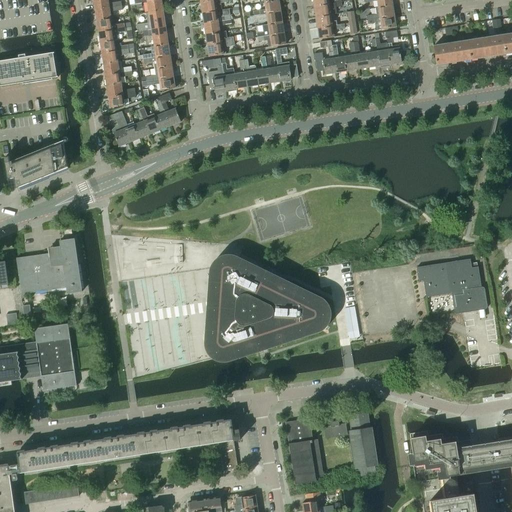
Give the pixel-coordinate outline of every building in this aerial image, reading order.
[(107,0),(93,0),(95,10),(109,8),(121,6),(121,2),(108,4),(107,0)] [(161,0),(147,2),(149,13),(163,11),(161,0)] [(214,0),(200,2),(202,13),(216,11),(215,4),(221,3),(227,2),(227,0),(214,0)] [(265,10),(253,12),(254,16),(260,15),(266,14),(280,12),(279,1),(264,3),(265,10)] [(328,4),(314,7),(316,18),(330,15),(328,4)] [(376,15),(367,16),(367,21),(380,19),(394,16),(392,5),(378,8),(375,8),(376,15)] [(109,8),(95,10),(96,21),(111,19),(114,19),(113,12),(122,10),(121,6),(109,8)] [(147,23),(136,25),(137,32),(147,31),(148,30),(148,31),(166,28),(163,11),(149,13),(146,14),(147,23)] [(216,11),(202,13),(204,24),(218,22),(224,21),(230,20),(230,16),(223,17),(217,18),(216,11)] [(260,15),(254,16),(254,20),(261,19),(264,19),(267,19),(268,25),(282,23),(280,12),(266,14),(260,15)] [(330,15),(316,18),(317,28),(337,25),(336,21),(334,21),(333,15),(330,15)] [(380,19),(367,21),(368,25),(380,23),(382,30),(396,28),(394,16),(380,19)] [(111,19),(96,21),(98,32),(112,30),(125,28),(124,24),(115,25),(114,19),(111,19)] [(218,22),(204,24),(205,35),(219,33),(218,26),(231,24),(230,20),(224,21),(218,22)] [(263,33),(256,34),(257,38),(270,36),(284,34),(282,23),(268,25),(262,26),(263,33)] [(337,25),(317,28),(319,40),(333,37),(332,30),(344,29),(344,24),(337,25)] [(112,30),(98,32),(100,43),(114,41),(117,40),(116,34),(119,33),(125,32),(125,28),(112,30)] [(166,28),(148,31),(149,38),(153,37),(154,47),(168,45),(166,28)] [(396,31),(385,33),(387,43),(388,51),(390,65),(401,63),(400,58),(400,52),(399,46),(392,47),(391,44),(393,44),(393,39),(397,38),(396,31)] [(219,33),(205,35),(207,46),(221,44),(227,43),(234,42),(233,37),(226,38),(225,32),(219,33)] [(270,36),(257,38),(258,42),(267,41),(267,43),(268,48),(271,47),(285,45),(284,34),(270,36)] [(378,34),(374,34),(375,40),(376,46),(377,52),(379,67),(384,66),(384,67),(389,66),(389,65),(390,65),(388,51),(387,43),(380,44),(378,34)] [(511,34),(502,36),(505,55),(511,53),(511,34)] [(502,36),(468,41),(471,60),(505,55),(502,36)] [(114,41),(100,43),(102,54),(116,52),(114,41)] [(322,53),(314,55),(317,72),(324,71),(325,75),(336,73),(333,59),(332,47),(331,41),(319,43),(320,49),(327,48),(329,60),(323,61),(322,53)] [(471,60),(468,41),(433,47),(436,66),(471,60)] [(221,44),(207,46),(209,57),(223,55),(226,54),(225,47),(234,46),(234,42),(227,43),(221,44)] [(351,56),(344,57),(347,72),(358,70),(355,56),(354,50),(353,43),(349,44),(351,56)] [(358,43),(353,43),(354,50),(355,56),(358,70),(368,68),(366,54),(360,55),(358,43)] [(152,54),(143,56),(143,60),(150,59),(156,58),(170,56),(168,45),(154,47),(151,48),(152,54)] [(336,46),(332,47),(333,59),(336,73),(347,72),(344,57),(338,58),(337,52),(336,46)] [(286,48),(275,50),(278,68),(280,82),(291,80),(289,66),(288,63),(281,64),(280,56),(287,55),(286,48)] [(116,52),(102,54),(103,65),(117,63),(117,57),(126,54),(129,54),(133,53),(134,53),(134,49),(133,49),(128,50),(122,51),(116,52)] [(373,53),(366,54),(368,68),(379,67),(377,52),(376,49),(373,50),(373,53)] [(0,61),(0,86),(22,83),(22,85),(52,80),(52,79),(58,78),(58,77),(56,77),(53,54),(54,54),(54,53),(26,58),(25,55),(18,56),(19,59),(0,61)] [(150,59),(143,60),(144,64),(150,63),(153,62),(155,69),(172,67),(170,56),(156,58),(150,59)] [(262,70),(256,71),(258,86),(269,84),(267,70),(265,57),(260,58),(262,70)] [(269,57),(265,57),(267,70),(269,84),(280,82),(278,68),(271,69),(269,57)] [(247,60),(243,61),(245,73),(247,87),(258,86),(256,71),(255,65),(248,67),(247,60)] [(241,74),(234,75),(236,89),(247,87),(245,73),(243,61),(239,61),(241,74)] [(117,63),(103,65),(105,76),(119,73),(132,72),(131,67),(121,69),(120,62),(117,63)] [(225,64),(221,64),(222,66),(223,77),(225,91),(230,90),(231,92),(236,91),(236,89),(234,75),(233,69),(226,70),(225,64)] [(218,71),(207,73),(210,88),(214,88),(214,93),(215,92),(216,94),(221,93),(221,92),(225,91),(223,77),(222,66),(217,67),(218,71)] [(153,76),(146,77),(147,82),(159,80),(173,77),(172,67),(155,69),(156,76),(153,77),(153,76)] [(119,73),(105,76),(107,86),(121,84),(120,78),(132,76),(132,72),(119,73)] [(147,82),(142,82),(143,87),(160,84),(161,91),(175,89),(175,88),(177,87),(176,82),(174,82),(173,77),(159,80),(147,82)] [(121,84),(107,86),(108,97),(135,93),(134,89),(122,91),(121,84)] [(135,93),(108,97),(110,109),(124,106),(123,100),(136,98),(135,93)] [(163,96),(159,98),(160,102),(165,113),(170,127),(181,122),(175,109),(169,112),(165,103),(172,100),(169,94),(163,96)] [(161,115),(155,117),(160,131),(170,127),(165,113),(160,102),(156,103),(161,115)] [(142,104),(138,106),(140,110),(144,122),(150,135),(160,131),(155,117),(154,115),(147,117),(142,104)] [(141,123),(134,126),(140,139),(150,135),(144,122),(140,110),(136,112),(141,123)] [(122,112),(118,114),(119,118),(124,130),(129,143),(140,139),(134,126),(133,122),(127,125),(124,117),(122,112)] [(114,116),(112,116),(114,121),(116,120),(118,126),(113,132),(114,134),(119,147),(129,143),(124,130),(119,118),(118,114),(114,116)] [(14,163),(12,164),(11,158),(7,159),(10,183),(11,182),(11,181),(17,180),(18,190),(70,169),(66,142),(65,142),(66,143),(15,163),(14,163)] [(49,255),(16,259),(21,295),(66,288),(67,294),(82,292),(74,239),(63,241),(60,241),(61,247),(48,249),(49,255)] [(210,268),(209,271),(204,344),(205,347),(206,351),(208,354),(210,357),(213,359),(216,361),(219,362),(223,363),(226,363),(230,362),(245,357),(259,353),(267,350),(317,333),(321,332),(322,331),(324,330),(326,328),(328,325),(330,321),(331,318),(331,314),(330,311),(329,307),(327,304),(325,301),(322,299),(319,297),(240,259),(237,257),(234,256),(230,255),(227,255),(223,256),(220,257),(217,259),(214,262),(212,265),(210,268)] [(487,307),(484,290),(484,289),(484,288),(483,288),(482,288),(481,288),(478,267),(471,268),(470,260),(416,268),(418,282),(423,281),(426,298),(454,293),(456,308),(455,308),(455,309),(454,309),(454,310),(454,311),(453,311),(454,312),(454,313),(455,314),(456,314),(457,314),(484,310),(485,310),(486,309),(487,308),(487,307)] [(5,262),(0,262),(0,286),(9,285),(5,262)] [(23,306),(24,318),(31,317),(29,305),(23,306)] [(6,315),(8,325),(18,324),(16,314),(6,315)] [(22,380),(20,377),(21,375),(40,373),(43,391),(77,386),(68,324),(34,329),(36,342),(0,347),(0,386),(12,385),(11,381),(22,380)] [(367,410),(348,413),(351,432),(349,432),(355,469),(358,468),(359,477),(375,474),(374,466),(377,465),(372,428),(370,429),(367,410)] [(322,417),(326,439),(347,435),(344,414),(322,417)] [(293,475),(293,476),(294,476),(295,482),(295,485),(316,482),(316,479),(324,478),(318,440),(313,440),(310,419),(285,423),(289,444),(289,446),(290,446),(291,453),(290,453),(290,454),(291,454),(292,460),(291,460),(291,461),(292,461),(293,468),(292,468),(293,468),(294,475),(293,475)] [(18,453),(19,464),(9,466),(10,475),(21,473),(219,443),(233,441),(240,440),(239,430),(233,431),(231,420),(18,453)] [(445,498),(459,496),(456,476),(460,475),(482,471),(511,466),(511,437),(498,440),(478,443),(471,444),(457,447),(456,442),(442,444),(441,439),(426,441),(426,436),(410,438),(413,455),(410,455),(412,463),(414,462),(414,466),(425,464),(426,469),(441,467),(441,472),(438,473),(439,479),(442,479),(445,498)] [(238,469),(233,441),(219,443),(223,471),(238,469)] [(15,511),(10,475),(9,466),(8,464),(0,465),(0,511),(15,511)] [(308,503),(302,503),(303,511),(319,511),(319,508),(318,502),(321,501),(320,493),(306,495),(308,503)] [(476,511),(474,493),(471,494),(459,496),(445,498),(430,500),(432,511),(476,511)] [(236,505),(234,505),(235,510),(243,509),(257,507),(255,496),(241,498),(242,504),(236,505)] [(190,502),(188,504),(189,509),(188,509),(188,511),(190,511),(208,510),(208,509),(221,507),(221,506),(220,506),(219,498),(190,502)]
